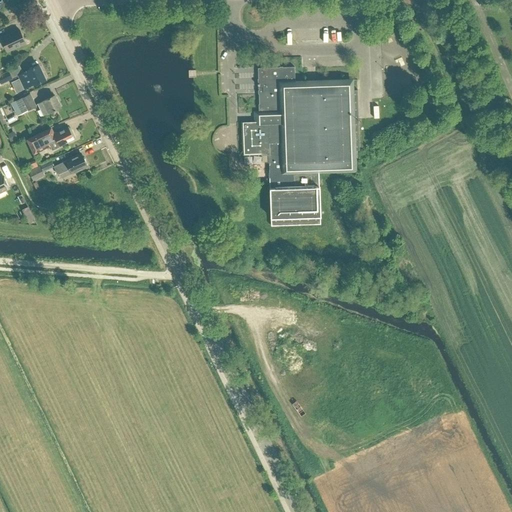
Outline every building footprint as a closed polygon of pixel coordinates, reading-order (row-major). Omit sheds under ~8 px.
[(0,42),(3,42),(7,50),(25,42),(19,29),(0,37),(1,37),(0,37),(0,42)] [(19,77),(11,81),(16,92),(24,88),(34,83),(34,84),(45,79),(38,64),(27,69),(27,70),(18,75),(19,77)] [(294,66),(258,68),(258,72),(258,77),(258,83),(258,88),(259,121),(254,121),(254,123),(242,123),(243,153),(260,153),(260,155),(268,154),(269,179),(271,225),(320,224),(318,171),(350,169),(351,150),(359,150),(357,89),(349,90),(348,80),(295,82),(294,66)] [(0,83),(12,77),(8,70),(0,74),(0,83)] [(15,101),(22,113),(36,106),(30,93),(15,101)] [(60,107),(54,95),(44,100),(38,103),(40,108),(41,108),(44,114),(49,112),(50,112),(60,107)] [(74,138),(70,131),(68,126),(54,133),(51,127),(26,139),(33,154),(50,146),(52,150),(66,143),(65,142),(74,138)] [(7,134),(10,141),(16,139),(16,135),(13,133),(12,132),(7,134)] [(66,160),(54,166),(57,174),(70,169),(72,173),(85,167),(84,166),(86,165),(86,163),(87,163),(85,158),(84,159),(82,153),(73,157),(72,156),(66,159),(66,160)] [(40,165),(43,172),(53,167),(50,161),(40,165)] [(39,165),(28,171),(33,181),(44,175),(39,165)] [(0,192),(9,188),(1,172),(0,173),(0,192)]
